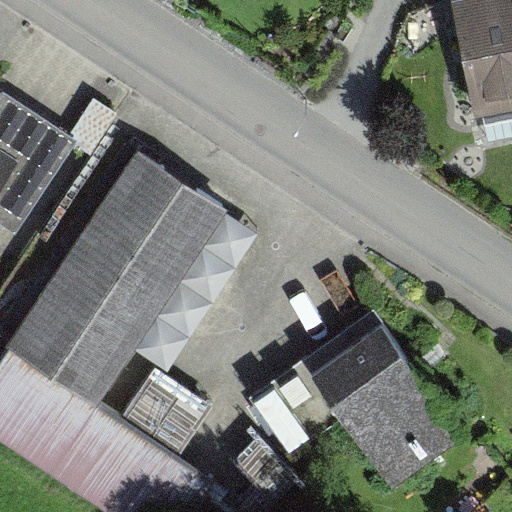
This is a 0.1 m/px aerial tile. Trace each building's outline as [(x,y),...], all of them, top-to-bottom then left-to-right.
[(511,0),(448,0),(468,113),(511,105),(511,0)] [(73,138),(0,93),(0,234),(12,241),(73,138)] [(228,209),(129,145),(1,340),(10,345),(0,360),(0,433),(120,511),(187,511),(210,477),(99,404),(228,209)] [(452,432),(372,318),(307,363),(387,477),(452,432)] [(158,377),(129,419),(182,455),(211,412),(158,377)]
